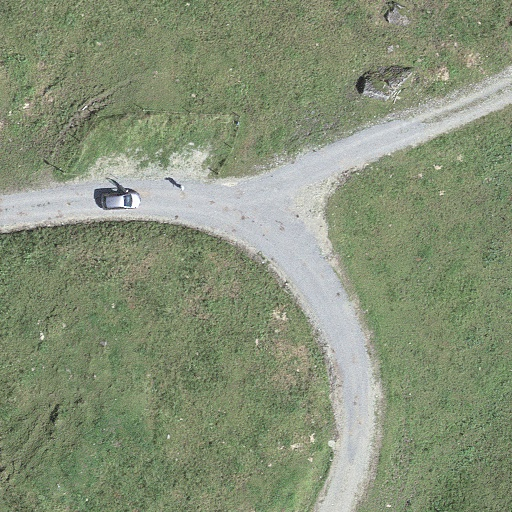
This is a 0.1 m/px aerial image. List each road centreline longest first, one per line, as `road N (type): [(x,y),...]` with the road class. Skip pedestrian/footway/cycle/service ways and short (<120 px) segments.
road 1 (track): [(0,210),(115,197),(233,206),(294,251),(338,321),(354,388),(344,477),(324,511)]
road 2 (track): [(233,206),(302,166),(511,78)]
